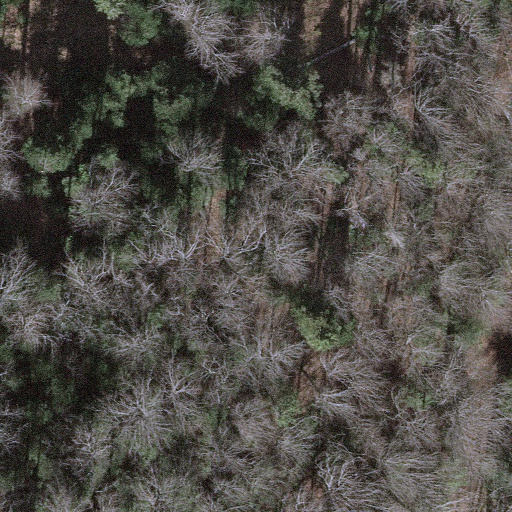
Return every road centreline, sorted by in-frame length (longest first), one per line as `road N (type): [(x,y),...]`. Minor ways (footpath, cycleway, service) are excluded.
road 1 (track): [(0,40),(248,42)]
road 2 (track): [(511,304),(451,511)]
